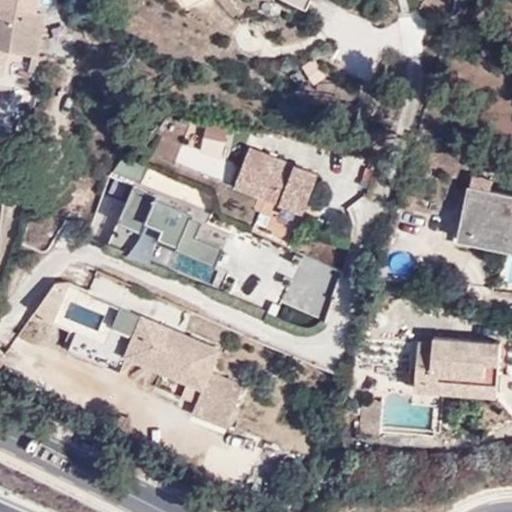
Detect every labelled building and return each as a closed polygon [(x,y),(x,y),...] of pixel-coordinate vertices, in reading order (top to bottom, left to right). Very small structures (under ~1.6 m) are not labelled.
[(0,0),(0,5),(1,6),(0,13),(0,15),(43,20),(44,10),(38,9),(39,0),(0,0)] [(38,49),(38,46),(43,20),(0,15),(0,13),(1,6),(0,5),(0,45),(8,46),(37,48),(38,49)] [(31,72),(41,74),(47,48),(38,46),(38,49),(37,48),(31,72)] [(321,169),(252,142),(238,179),(307,206),(321,169)] [(511,199),(469,189),(458,232),(511,243),(511,199)] [(145,200),(137,220),(161,231),(170,212),(145,200)] [(388,269),(414,271),(416,258),(389,255),(388,269)] [(141,315),(124,354),(203,389),(192,413),(216,425),(234,383),(211,372),(221,350),(141,315)] [(500,390),(504,336),(437,330),(436,335),(422,334),(418,383),(500,390)] [(365,394),(362,425),(383,427),(386,395),(365,394)]
